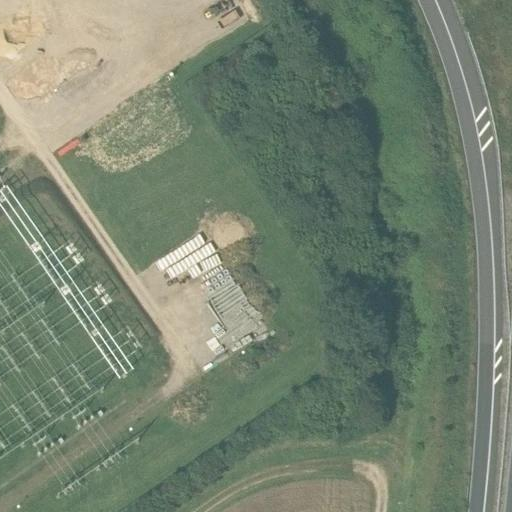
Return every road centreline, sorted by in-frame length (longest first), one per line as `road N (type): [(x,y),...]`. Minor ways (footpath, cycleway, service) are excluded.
road 1 (motorway): [(434,0),(475,120),(486,209),(490,364),(476,511)]
road 2 (track): [(199,511),(270,474),(347,463),(363,465),(376,480),(380,511)]
